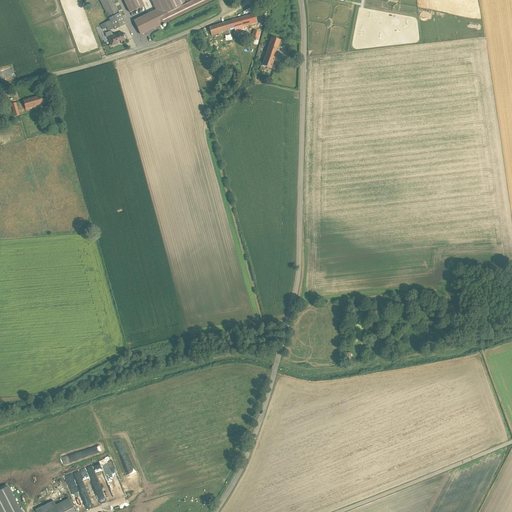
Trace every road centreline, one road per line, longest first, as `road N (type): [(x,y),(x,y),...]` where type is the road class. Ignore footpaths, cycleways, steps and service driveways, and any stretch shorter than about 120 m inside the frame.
road 1 (unclassified): [(214,511),(248,452),(297,284),(300,0)]
road 2 (track): [(276,362),(219,355),(0,425)]
road 3 (unclassified): [(0,88),(162,42),(251,0)]
road 4 (track): [(276,362),(334,369),(511,331)]
road 5 (unclassified): [(511,442),(338,511)]
